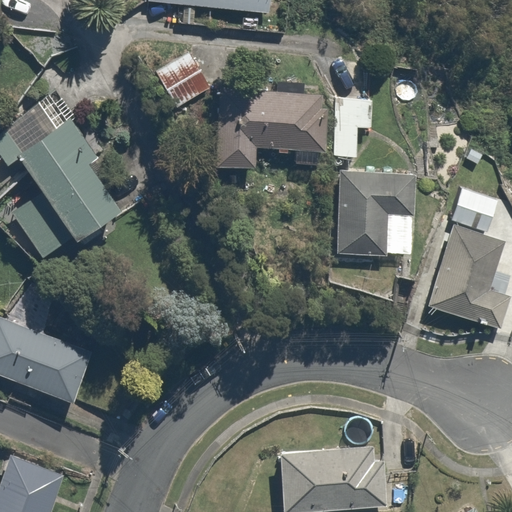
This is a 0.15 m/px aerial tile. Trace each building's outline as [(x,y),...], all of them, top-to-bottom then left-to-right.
[(275,0),(151,0),(152,1),(275,13),(275,0)] [(195,45),(146,66),(167,116),(216,95),(195,45)] [(330,91),(222,84),(217,159),(256,162),(258,142),(326,146),(330,91)] [(25,155),(44,181),(4,211),(48,270),(88,240),(129,210),(48,101),(0,136),(0,154),(9,167),(25,155)] [(417,170),(346,168),(344,249),(388,251),(389,209),(416,210),(417,170)] [(501,187),(465,176),(424,303),(490,324),(502,286),(486,281),(502,229),(489,224),(501,187)] [(161,237),(146,245),(156,265),(172,257),(191,295),(212,284),(186,232),(164,243),(161,237)] [(104,352),(0,310),(0,366),(85,400),(104,352)] [(382,443),(282,446),(284,511),(384,508),(382,443)] [(51,511),(64,470),(6,453),(0,475),(0,511),(51,511)] [(485,511),(479,500),(458,511),(485,511)]
